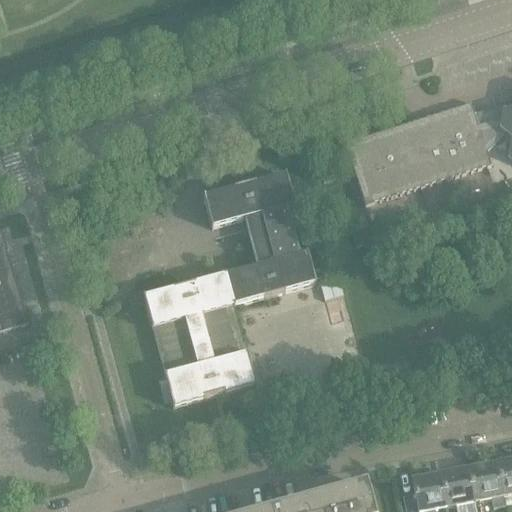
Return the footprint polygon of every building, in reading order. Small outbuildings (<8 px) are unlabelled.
[(505,138),(499,133),(505,115),(497,110),(475,117),(471,107),(345,147),(365,210),(491,169),(487,156),(505,138)] [(505,138),(511,144),(507,160),(511,163),(511,112),(505,115),(499,133),(505,138)] [(243,348),(243,347),(233,311),(316,288),(307,257),(274,266),(261,220),(295,211),(286,179),(203,201),(212,233),(219,231),(232,277),(143,302),(151,333),(152,333),(165,380),(164,380),(173,411),(255,389),(247,357),(246,358),(243,350),(246,349),(246,347),(243,348)] [(129,189),(125,197),(131,200),(135,193),(129,189)] [(369,229),(351,234),(356,250),(374,244),(369,229)] [(0,336),(29,328),(7,255),(2,239),(0,239),(0,336)] [(34,347),(19,352),(21,360),(22,360),(36,356),(37,355),(35,347),(34,347)] [(511,460),(496,464),(503,500),(511,497),(511,460)] [(496,464),(468,470),(475,505),(491,502),(493,511),(505,509),(503,500),(496,464)] [(468,470),(440,475),(447,511),(456,509),(456,511),(475,511),(474,505),(475,505),(468,470)] [(440,511),(447,511),(440,475),(411,481),(415,498),(403,501),(405,511),(440,511)] [(334,499),(337,511),(371,511),(366,490),(334,499)] [(337,511),(334,499),(303,507),(304,511),(337,511)]
